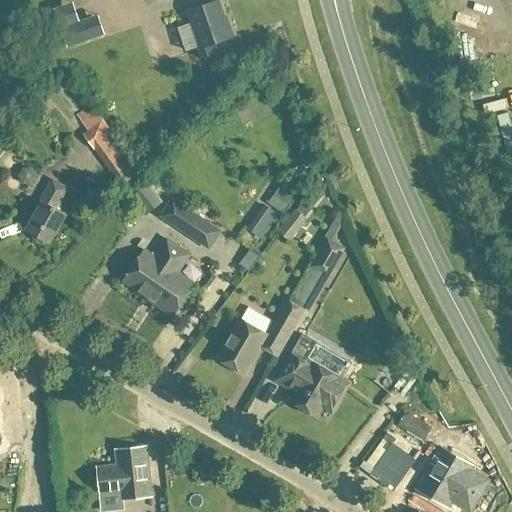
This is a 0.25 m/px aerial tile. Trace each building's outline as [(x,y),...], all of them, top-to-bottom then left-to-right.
[(210,45),(233,37),(229,25),(227,25),(219,0),(188,11),(204,58),(213,55),(210,45)] [(66,27),(85,21),(82,11),(63,17),(66,27)] [(107,24),(68,36),(71,47),(111,34),(107,24)] [(124,183),(140,170),(92,108),(78,118),(88,131),(83,135),(94,148),(96,147),(124,183)] [(286,148),(303,141),(296,126),(280,134),(286,148)] [(55,208),(66,189),(52,181),(34,212),(36,213),(26,230),(33,234),(32,236),(33,239),(43,245),(46,244),(47,242),(49,243),(65,214),(55,208)] [(223,234),(210,225),(183,207),(173,200),(161,216),(172,223),(198,241),(212,251),(223,234)] [(271,208),(259,235),(272,241),(284,214),(271,208)] [(287,219),(278,231),(290,241),(294,236),(296,238),(307,225),(294,215),(289,220),(287,219)] [(124,281),(145,295),(154,301),(153,303),(173,316),(194,284),(174,271),(179,264),(182,266),(189,255),(178,247),(167,239),(155,257),(145,251),(124,281)] [(329,240),(313,266),(327,274),(343,249),(329,240)] [(287,300),(271,327),(287,337),(303,309),(287,300)] [(261,346),(277,355),(287,337),(271,327),(267,334),(240,319),(217,358),(245,374),(261,346)] [(310,412),(317,416),(323,407),(332,412),(337,403),(349,384),(342,380),(337,377),(303,357),(312,341),(302,335),(293,351),(276,380),(296,391),(291,401),(298,405),(298,409),(307,414),(310,412)] [(399,362),(381,391),(390,396),(408,368),(399,362)] [(438,428),(424,402),(407,430),(429,443),(438,428)] [(146,454),(141,455),(140,447),(117,450),(118,466),(97,468),(100,493),(121,491),(122,499),(151,495),(146,454)] [(447,505),(470,466),(440,449),(418,488),(447,505)]
